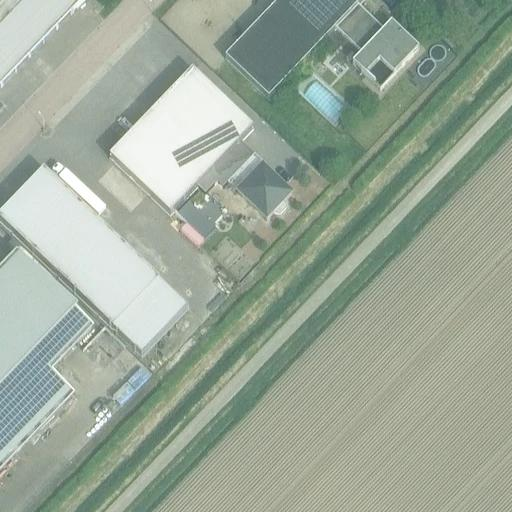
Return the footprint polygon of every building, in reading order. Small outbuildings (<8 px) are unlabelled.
[(0,89),(1,88),(15,74),(29,59),(43,45),(57,30),(85,1),(83,0),(28,0),(27,2),(13,16),(0,29),(0,89)] [(365,0),(364,0),(282,0),(225,60),(268,102),(336,31),(362,56),(352,66),(380,92),(418,51),(391,25),(384,32),(358,8),(365,0)] [(136,131),(108,160),(170,218),(198,189),(205,196),(217,184),(223,189),(227,185),(251,160),(238,147),(253,131),(192,73),(164,102),(136,131)] [(251,160),(227,185),(266,223),(273,216),(279,217),(286,211),(284,204),(290,197),(251,160)] [(188,310),(101,228),(43,172),(0,217),(0,224),(141,359),(188,310)] [(0,470),(71,397),(49,376),(91,333),(18,263),(0,280),(0,470)]
